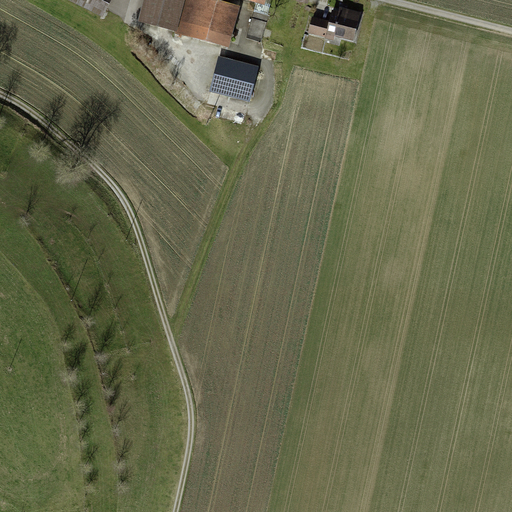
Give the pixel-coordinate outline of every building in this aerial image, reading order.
[(109,0),(72,0),(102,15),(109,0)] [(146,0),(141,21),(175,30),(183,0),(146,0)] [(211,0),(211,1),(207,0),(189,0),(180,34),(227,46),(230,35),(230,34),(230,32),(226,31),(232,7),(222,4),(223,0),(251,0),(263,3),(263,0),(211,0)] [(330,22),(313,18),(310,32),(327,37),(328,32),(354,39),(360,14),(341,9),(340,13),(333,12),(330,22)] [(269,14),(255,11),(253,19),(255,19),(250,38),(261,41),(269,14)] [(258,68),(220,58),(211,91),(250,101),(258,68)]
